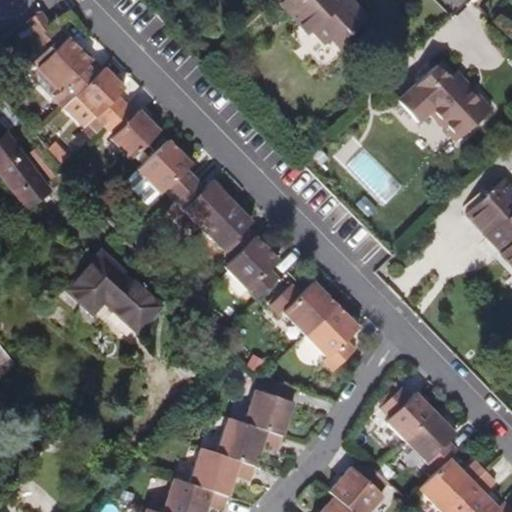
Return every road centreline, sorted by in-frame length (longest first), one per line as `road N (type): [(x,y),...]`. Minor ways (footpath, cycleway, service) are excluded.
road 1 (residential): [(77,0),(402,332)]
road 2 (residential): [(402,332),(326,454),(272,511)]
road 3 (residential): [(402,332),(511,448)]
